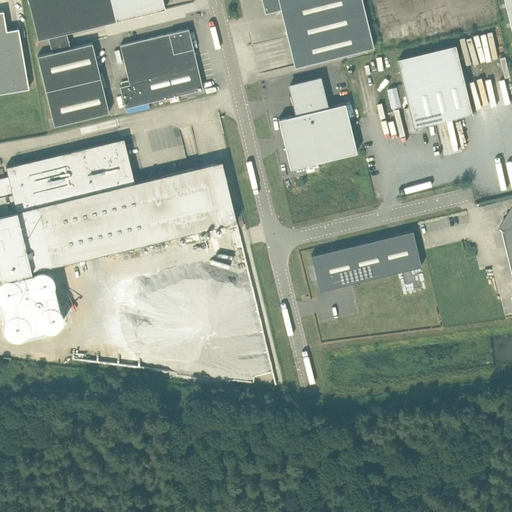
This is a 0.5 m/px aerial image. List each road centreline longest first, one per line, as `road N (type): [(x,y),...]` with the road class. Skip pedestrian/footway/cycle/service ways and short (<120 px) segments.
road 1 (unclassified): [(274,243),(215,0)]
road 2 (unclassified): [(274,243),(472,194)]
road 3 (unclassified): [(311,395),(274,243)]
